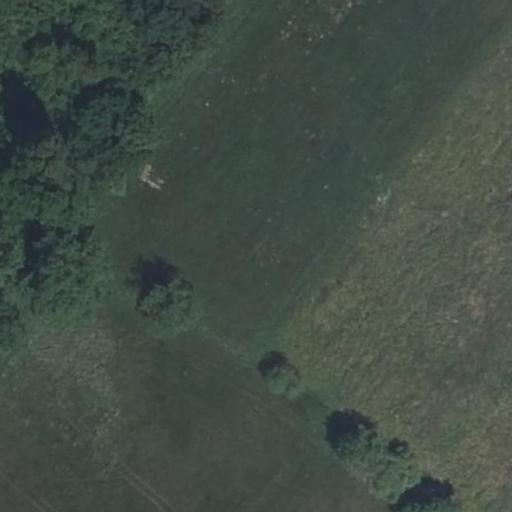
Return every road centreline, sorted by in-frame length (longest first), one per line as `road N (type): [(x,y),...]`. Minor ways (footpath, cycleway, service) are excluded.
road 1 (track): [(250,345),(511,25)]
road 2 (track): [(451,511),(429,478),(250,345)]
road 3 (track): [(511,369),(429,478)]
